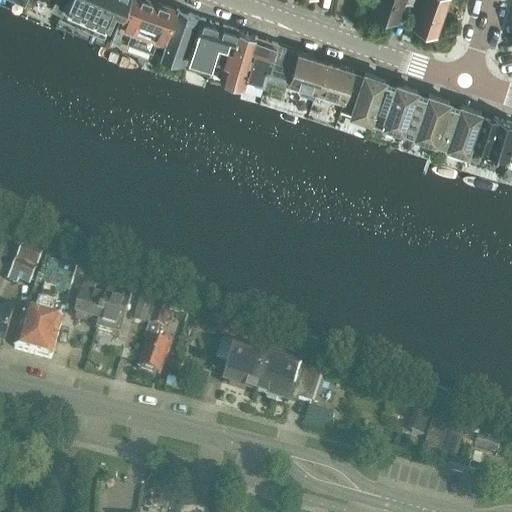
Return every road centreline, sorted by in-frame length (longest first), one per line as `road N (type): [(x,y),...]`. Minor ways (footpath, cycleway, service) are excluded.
road 1 (secondary): [(429,511),(359,493),(274,451),(0,380)]
road 2 (tertiary): [(468,80),(232,0)]
